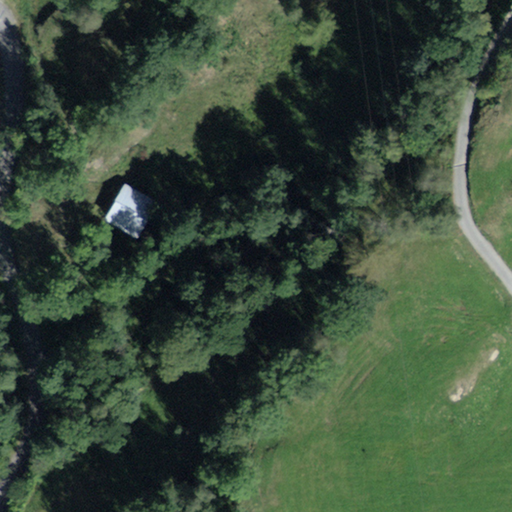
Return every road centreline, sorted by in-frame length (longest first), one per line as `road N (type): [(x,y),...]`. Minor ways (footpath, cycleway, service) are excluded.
road 1 (residential): [(511,278),(470,226),(462,200),(464,133),(478,70),(511,4)]
road 2 (residential): [(0,497),(39,379),(0,233)]
road 3 (residential): [(0,195),(16,87),(0,24)]
